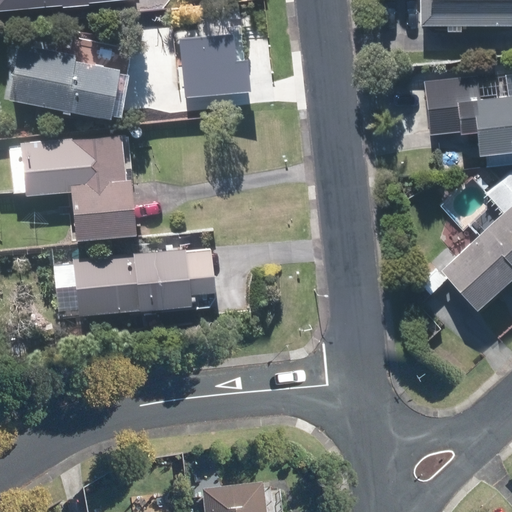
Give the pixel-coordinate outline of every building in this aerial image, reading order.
[(0,0),(0,8),(71,0),(0,0)] [(511,0),(426,0),(427,1),(419,1),(418,29),(510,30),(510,19),(511,18),(511,0)] [(17,40),(6,95),(108,115),(109,112),(119,113),(127,70),(115,68),(116,65),(73,57),(74,51),(17,40)] [(511,97),(481,100),(479,80),(479,78),(427,83),(431,134),(461,132),(461,136),(477,135),(480,158),(491,157),(492,167),(511,165),(511,97)] [(19,148),(8,149),(10,190),(24,190),(24,192),(70,189),(73,235),(133,231),(129,173),(123,174),(120,134),(18,142),(19,148)] [(511,171),(509,172),(481,198),(499,217),(437,274),(434,271),(418,286),(427,297),(443,282),(472,315),(511,278),(511,171)] [(183,244),(72,256),(73,259),(52,262),(55,286),(74,284),(77,313),(189,301),(188,290),(212,287),(207,245),(184,248),(183,244)] [(202,511),(264,511),(261,484),(200,491),(202,511)]
